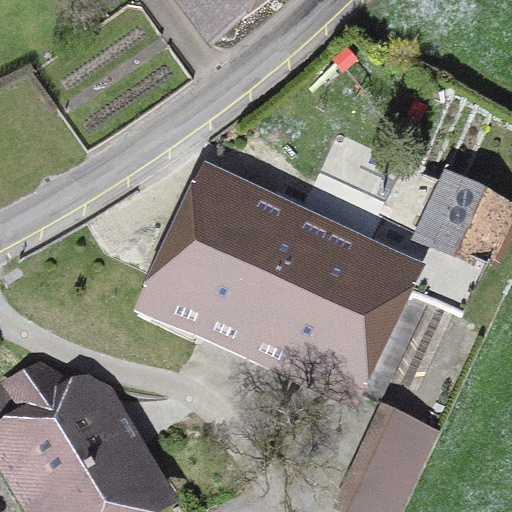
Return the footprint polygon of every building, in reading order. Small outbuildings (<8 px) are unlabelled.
[(207,0),(220,16),(241,0),(207,0)] [(425,302),(403,291),(419,258),(410,253),(276,190),(269,203),(217,178),(197,221),(205,225),(168,303),(378,403),(425,302)] [(480,263),(503,215),(442,186),(410,253),(419,258),(403,291),(425,302),(460,318),(485,266),(480,263)] [(48,511),(127,511),(150,498),(79,380),(45,366),(0,388),(0,393),(19,436),(7,443),(48,511)] [(399,511),(434,437),(392,418),(348,511),(399,511)]
